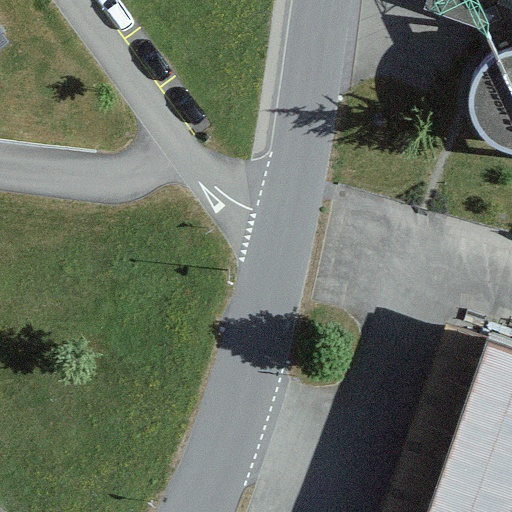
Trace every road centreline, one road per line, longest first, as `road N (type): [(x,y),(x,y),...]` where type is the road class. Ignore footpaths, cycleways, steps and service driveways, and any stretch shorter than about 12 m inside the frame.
road 1 (residential): [(286,218),(216,189),(80,0)]
road 2 (tertiary): [(196,511),(254,349),(286,218)]
road 3 (tertiary): [(286,218),(323,0)]
